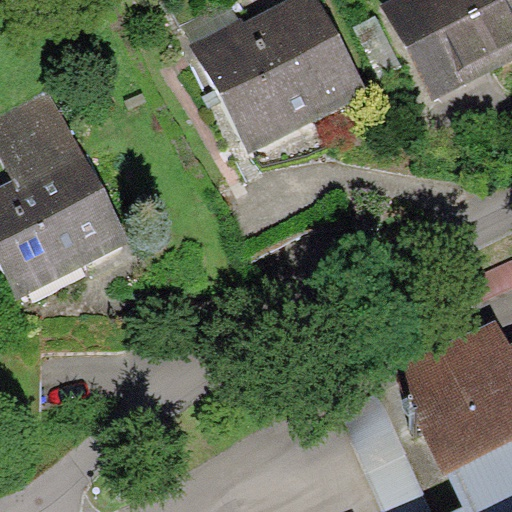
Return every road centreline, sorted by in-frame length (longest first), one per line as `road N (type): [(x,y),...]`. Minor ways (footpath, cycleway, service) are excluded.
road 1 (residential): [(510,208),(232,344),(60,474),(36,511)]
road 2 (residential): [(266,202),(334,175),(510,208)]
